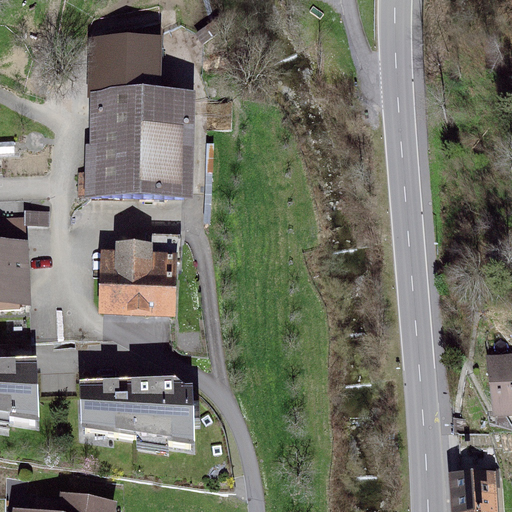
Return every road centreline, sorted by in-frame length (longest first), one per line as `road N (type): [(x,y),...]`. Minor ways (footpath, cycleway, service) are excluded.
road 1 (residential): [(257,511),(244,437),(227,408),(204,382),(102,330),(79,295),(63,238),(61,169),(76,105),(114,45)]
road 2 (tertiary): [(429,511),(402,0)]
